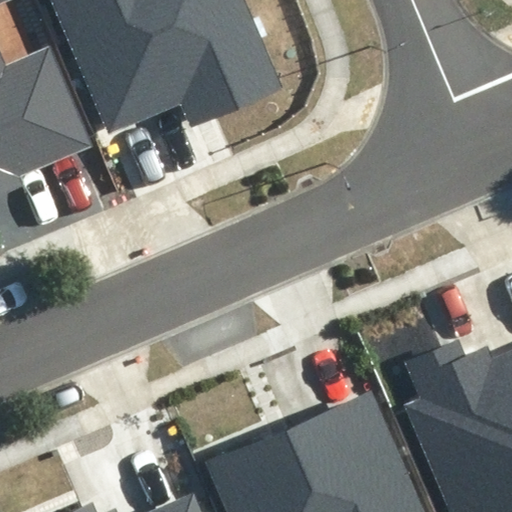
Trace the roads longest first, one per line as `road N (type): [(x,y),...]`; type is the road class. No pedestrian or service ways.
road 1 (residential): [(0,363),(476,162)]
road 2 (residential): [(476,162),(412,0)]
